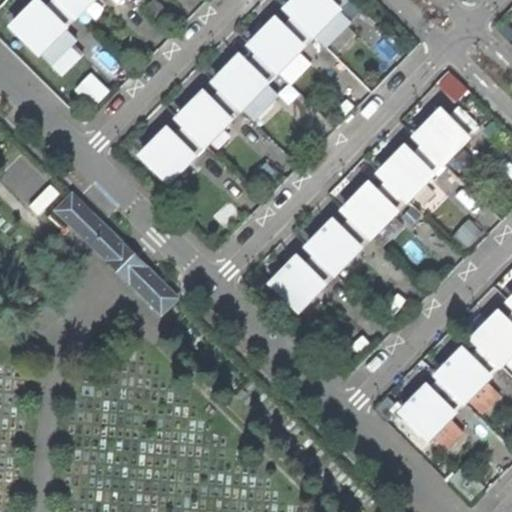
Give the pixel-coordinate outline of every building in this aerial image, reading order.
[(56,0),(81,24),(105,0),(56,0)] [(300,0),(288,12),(318,42),(321,40),(345,15),(347,13),(345,11),(334,0),(300,0)] [(353,0),(334,0),(345,11),(354,1),(353,0)] [(30,15),(15,29),(45,62),(48,59),(75,34),(44,2),(30,15)] [(356,25),(345,15),(321,40),(331,50),(356,25)] [(252,49),(281,78),(284,75),(304,55),(310,50),(280,20),(265,35),(252,49)] [(84,44),(75,34),(48,59),(58,69),(84,44)] [(315,66),(304,55),(284,75),(295,86),(315,66)] [(230,72),(216,86),(246,115),(247,113),(272,88),(274,86),(245,57),(230,72)] [(282,97),(272,88),(247,113),(257,122),(282,97)] [(194,107),(179,122),(209,151),(238,122),(208,93),(194,107)] [(463,109),(454,118),(474,139),(484,130),(463,109)] [(417,139),(448,171),(455,163),(468,151),(477,142),(474,139),(454,118),(447,111),(431,126),(417,139)] [(157,145),(143,158),(175,190),(204,161),(172,130),(157,145)] [(381,176),(411,207),(419,199),(432,186),(441,177),(411,147),(396,162),(381,176)] [(476,159),(468,151),(455,163),(463,171),(476,159)] [(359,201),(346,214),(377,244),(383,238),(397,223),(405,215),(375,184),(359,201)] [(440,195),(432,186),(419,199),(427,207),(440,195)] [(167,317),(182,302),(140,259),(136,256),(77,197),(62,213),(125,275),(167,317)] [(231,225),(243,212),(232,201),(219,214),(231,225)] [(324,236),(310,250),(339,280),(368,251),(339,221),(324,236)] [(405,231),(397,223),(383,238),(391,246),(405,231)] [(290,272),(274,287),(305,317),(334,288),(303,258),(290,272)] [(490,327),(475,342),(506,373),(511,366),(511,320),(504,313),(490,327)] [(453,364),(438,379),(469,410),(474,405),(493,386),(499,380),(468,349),(453,364)] [(418,400),(403,416),(434,446),(440,440),(457,423),(463,417),(432,386),(418,400)] [(505,399),(493,386),(474,405),(486,417),(505,399)] [(468,435),(457,423),(440,440),(451,452),(468,435)]
